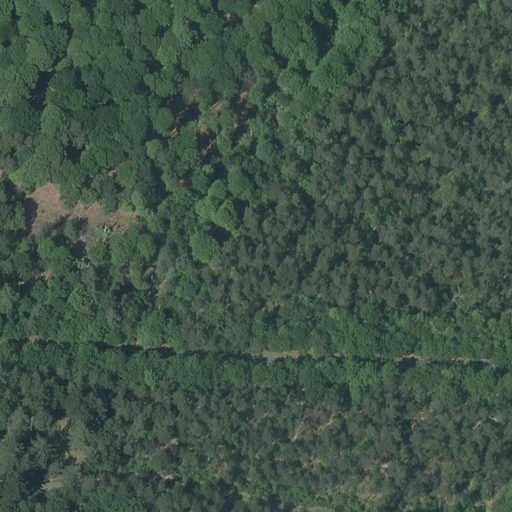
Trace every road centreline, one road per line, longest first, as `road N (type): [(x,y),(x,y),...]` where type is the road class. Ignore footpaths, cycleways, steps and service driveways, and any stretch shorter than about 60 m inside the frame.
road 1 (primary): [(511,364),(0,344)]
road 2 (track): [(344,0),(279,79),(217,175),(145,302),(129,349)]
